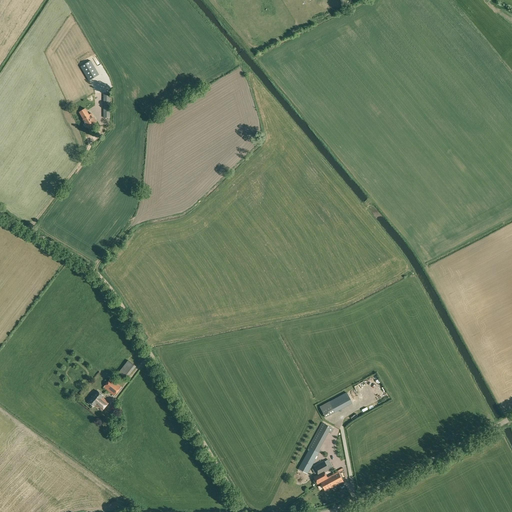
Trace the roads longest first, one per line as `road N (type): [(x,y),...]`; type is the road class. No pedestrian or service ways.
road 1 (unclassified): [(245,511),(104,281),(0,213)]
road 2 (unclassified): [(330,511),(511,418)]
